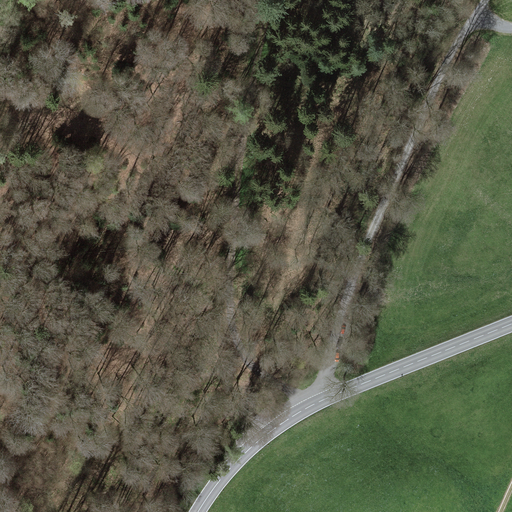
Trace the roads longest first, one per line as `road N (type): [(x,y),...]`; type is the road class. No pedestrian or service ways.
road 1 (track): [(315,404),(264,377),(233,346),(229,314),(239,152),(273,0)]
road 2 (track): [(315,404),(363,241),(484,0)]
road 3 (secondary): [(199,511),(253,444),(315,404),(511,326)]
